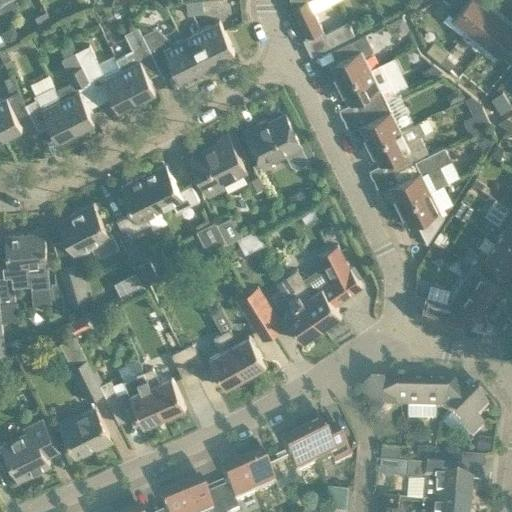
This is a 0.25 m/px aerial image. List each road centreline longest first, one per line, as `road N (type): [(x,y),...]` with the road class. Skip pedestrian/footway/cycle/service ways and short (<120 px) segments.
road 1 (residential): [(38,511),(330,374)]
road 2 (residential): [(289,62),(47,181),(0,180)]
road 3 (residential): [(385,327),(394,303),(386,245),(289,62)]
road 4 (residential): [(357,511),(365,444),(330,374)]
